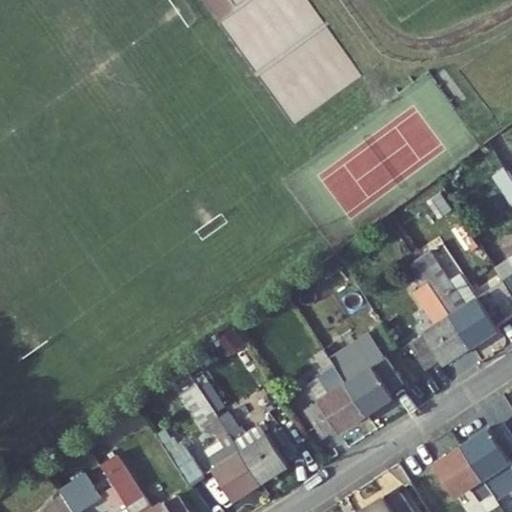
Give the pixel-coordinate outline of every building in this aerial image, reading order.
[(511,200),(511,178),(508,172),(498,179),(511,200)] [(428,224),(442,215),(431,199),(417,208),(428,224)] [(511,256),(499,265),(508,278),(494,287),(511,314),(511,313),(511,256)] [(441,321),(460,351),(488,333),(486,331),(511,314),(494,287),(457,311),(420,257),(406,266),(410,272),(420,288),(441,321)] [(485,274),(494,287),(508,278),(499,265),(485,274)] [(401,278),(411,294),(420,288),(410,272),(401,278)] [(433,368),(460,351),(441,321),(420,288),(411,294),(405,298),(426,331),(399,350),(416,376),(431,366),(433,368)] [(371,329),(358,337),(373,360),(386,352),(371,329)] [(324,350),(315,356),(355,419),(383,401),(381,399),(393,391),(376,364),(351,380),(340,363),(335,366),(324,350)] [(328,436),(355,419),(315,356),(305,362),(316,379),(309,383),(320,400),(309,407),(296,416),(313,442),(326,434),(328,436)] [(320,400),(309,383),(298,390),(309,407),(320,400)] [(209,446),(220,439),(209,424),(186,388),(171,398),(194,434),(199,431),(209,446)] [(220,439),(225,447),(250,487),(278,469),(276,466),(287,458),(271,433),(257,442),(251,432),(235,442),(219,418),(209,424),(220,439)] [(479,435),(452,452),(471,483),(499,466),(496,461),(508,453),(494,430),(481,438),(479,435)] [(153,432),(145,439),(179,492),(194,482),(172,447),(168,450),(163,443),(161,444),(153,432)] [(195,456),(200,463),(225,447),(220,439),(209,446),(195,456)] [(200,463),(206,474),(204,475),(223,505),(250,487),(225,447),(200,463)] [(471,483),(452,452),(424,470),(426,472),(414,480),(430,505),(442,498),(444,501),(458,492),(471,511),(489,511),(482,501),(471,483)] [(117,511),(174,511),(168,502),(155,510),(154,508),(147,511),(139,511),(107,462),(91,472),(104,492),(115,508),(117,511)] [(104,492),(95,498),(103,511),(109,511),(115,508),(104,492)] [(493,494),(482,501),(489,511),(501,511),(504,511),(493,494)] [(374,503),(359,511),(399,511),(388,495),(375,504),(374,503)] [(57,511),(51,501),(38,511),(57,511)]
